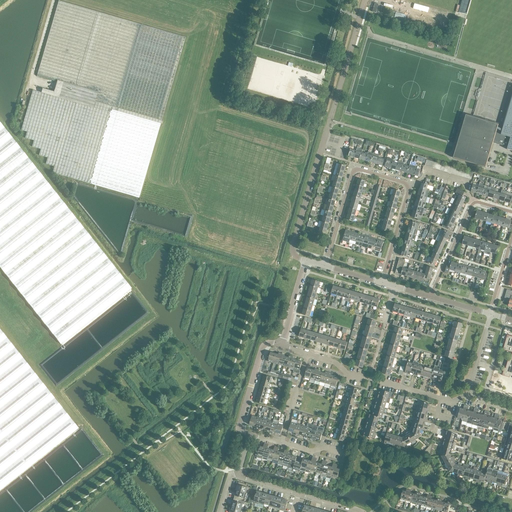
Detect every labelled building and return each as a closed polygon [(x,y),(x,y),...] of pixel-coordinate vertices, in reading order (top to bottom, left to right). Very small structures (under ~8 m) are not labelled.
[(447,16),(450,0),(419,0),(419,3),(408,1),(406,9),(416,11),(417,8),(422,9),(420,18),(430,20),(431,12),(447,16)] [(467,15),(471,0),(462,0),(459,13),(467,15)] [(139,198),(180,56),(186,38),(59,1),(37,76),(57,82),(54,92),(42,89),(41,93),(33,90),(21,130),(27,132),(25,138),(34,140),(32,146),(40,149),(39,155),(47,158),(45,164),(54,166),(53,172),(139,198)] [(393,12),(391,20),(403,24),(404,21),(406,15),(396,13),(393,12)] [(511,96),(503,126),(498,125),(498,124),(473,117),(466,115),(453,158),(485,167),(493,143),(508,147),(507,149),(511,150),(511,96)] [(0,122),(0,163),(20,148),(0,122)] [(362,153),(363,150),(357,148),(357,150),(354,157),(360,159),(362,153)] [(371,162),(373,156),(374,154),(368,152),(368,153),(366,161),(371,162)] [(415,168),(415,166),(410,164),(409,167),(407,173),(413,175),(415,168)] [(425,184),(421,183),(420,189),(429,192),(430,189),(427,188),(428,185),(429,185),(429,182),(425,181),(425,184)] [(482,195),(484,189),(485,186),(479,184),(478,187),(477,193),(482,195)] [(363,190),(364,187),(357,185),(355,191),(362,193),(365,193),(365,191),(363,190)] [(488,197),(490,190),(490,188),(488,187),(487,190),(484,189),(482,195),(488,197)] [(429,192),(420,189),(418,194),(428,197),(429,192)] [(457,189),(455,194),(459,196),(459,197),(456,196),(455,199),(464,203),(466,197),(463,196),(464,192),(457,189)] [(428,197),(418,194),(417,200),(426,203),(428,197)] [(334,207),(336,201),(329,199),(328,199),(326,204),(327,205),(334,207)] [(461,208),(464,203),(455,199),(452,204),(461,208)] [(459,213),(461,208),(452,204),(450,209),(459,213)] [(424,208),(423,208),(415,206),(413,211),(423,214),(424,208)] [(456,219),(459,213),(450,209),(448,215),(449,215),(456,219)] [(481,220),(483,212),(477,211),(475,218),(481,220)] [(454,224),(456,219),(449,215),(447,221),(454,224)] [(498,225),(500,217),(494,216),(492,223),(491,226),(493,226),(494,224),(498,225)] [(511,221),(505,219),(503,227),(502,230),(505,230),(506,227),(509,228),(508,231),(511,232),(511,230),(511,225),(510,225),(511,221)] [(452,229),(454,224),(447,221),(445,220),(442,227),(448,230),(449,228),(452,229)] [(410,222),(409,227),(418,230),(419,224),(410,222)] [(418,230),(409,227),(407,233),(416,236),(418,230)] [(350,240),(352,232),(346,230),(343,241),(350,243),(350,240)] [(449,234),(447,233),(443,231),(441,230),(438,235),(439,236),(441,236),(447,239),(449,234)] [(356,242),(358,234),(352,232),(350,240),(356,242)] [(416,236),(407,233),(405,239),(414,241),(416,236)] [(363,244),(365,236),(358,234),(356,242),(363,244)] [(369,245),(371,238),(365,236),(363,244),(369,245)] [(445,244),(447,239),(441,236),(439,242),(445,244)] [(374,250),(377,239),(371,238),(369,245),(372,246),(371,249),(374,250)] [(384,241),(377,239),(374,250),(381,252),(384,241)] [(413,247),(414,241),(405,239),(404,244),(410,246),(413,247)] [(442,250),(445,244),(439,242),(436,240),(433,246),(434,246),(442,250)] [(485,251),(487,243),(481,242),(479,249),(478,252),(481,252),(481,250),(485,251)] [(490,255),(491,252),(493,245),(487,243),(485,251),(484,254),(490,255)] [(440,255),(442,250),(434,246),(433,248),(435,249),(434,252),(440,255)] [(411,252),(408,252),(402,250),(400,255),(409,258),(411,252)] [(437,260),(440,255),(434,252),(431,258),(437,260)] [(405,260),(400,258),(395,273),(401,274),(403,268),(405,260)] [(435,266),(437,260),(431,258),(429,263),(435,266)] [(455,271),(457,264),(452,262),(450,266),(447,265),(445,272),(448,273),(449,270),(455,271)] [(461,273),(463,266),(457,264),(455,271),(455,273),(460,275),(460,273),(461,273)] [(427,267),(426,272),(420,270),(419,273),(418,279),(429,283),(433,268),(427,267)] [(418,279),(419,273),(420,270),(418,269),(417,272),(414,271),(412,278),(418,279)] [(312,280),(310,286),(318,288),(320,282),(312,280)] [(337,295),(339,288),(333,286),(331,294),(337,295)] [(343,297),(345,289),(339,288),(337,295),(343,297)] [(348,301),(351,291),(345,289),(343,297),(346,298),(345,300),(348,301)] [(354,300),(356,293),(351,291),(348,301),(351,301),(351,299),(354,300)] [(360,302),(362,294),(356,293),(354,300),(360,302)] [(366,304),(368,296),(362,294),(360,302),(366,304)] [(380,299),(374,298),(372,305),(371,305),(371,307),(373,307),(374,306),(377,307),(380,299)] [(399,313),(401,306),(395,304),(393,312),(399,313)] [(439,325),(441,318),(435,316),(433,323),(433,325),(435,325),(435,324),(439,325)] [(375,327),(376,321),(369,319),(367,325),(375,327)] [(373,333),(375,327),(367,325),(365,331),(373,333)] [(403,329),(396,327),(394,333),(401,335),(403,329)] [(0,328),(0,489),(79,427),(0,328)] [(371,339),(373,333),(365,331),(364,337),(371,339)] [(400,341),(401,335),(394,333),(392,339),(400,341)] [(504,368),(502,375),(509,378),(510,375),(511,375),(511,335),(507,335),(503,349),(511,351),(511,354),(509,361),(508,361),(506,368),(504,368)] [(400,341),(392,339),(390,344),(398,347),(400,341)] [(366,356),(368,350),(360,348),(358,354),(366,356)] [(452,359),(454,353),(446,350),(445,356),(452,359)] [(273,363),(276,354),(271,352),(268,361),(273,363)] [(278,364),(282,354),(279,353),(278,354),(276,354),(273,363),(278,364)] [(364,362),(366,356),(358,354),(357,360),(364,362)] [(289,367),(292,357),(289,356),(288,357),(286,357),(284,366),(289,367)] [(396,359),(394,358),(387,356),(385,362),(393,364),(394,361),(396,361),(396,359)] [(297,360),(294,369),(293,372),(299,374),(300,370),(302,361),(297,360)] [(415,376),(418,365),(419,363),(413,361),(413,364),(410,373),(413,374),(413,375),(415,376)] [(393,364),(385,362),(383,368),(391,370),(394,371),(395,368),(392,367),(393,364)] [(410,373),(413,364),(408,362),(404,373),(407,374),(407,372),(410,373)] [(421,376),(423,367),(424,365),(421,365),(421,366),(418,365),(415,376),(417,377),(417,375),(421,376)] [(310,379),(312,370),(307,368),(304,377),(310,379)] [(434,370),(433,370),(429,368),(425,379),(428,380),(428,378),(431,379),(434,370)] [(315,380),(318,370),(315,369),(314,370),(312,370),(310,379),(315,380)] [(442,379),(446,381),(448,373),(442,371),(441,372),(439,371),(436,382),(438,383),(438,381),(441,382),(442,379)] [(325,383),(328,373),(325,372),(325,373),(323,373),(320,382),(324,383),(325,383)] [(330,388),(333,376),(331,375),(331,374),(328,373),(325,383),(324,383),(323,386),(330,388)] [(338,377),(333,376),(330,388),(336,390),(337,386),(336,386),(338,377)] [(389,392),(378,389),(378,391),(379,392),(378,395),(388,398),(389,392)] [(390,398),(388,398),(378,395),(377,398),(376,398),(375,400),(386,403),(389,404),(390,398)] [(386,403),(375,400),(375,402),(376,402),(375,405),(385,408),(386,403)] [(462,420),(467,406),(464,405),(463,409),(460,408),(458,417),(462,419),(461,420),(462,420)] [(467,423),(471,411),(468,410),(469,406),(467,406),(462,420),(462,421),(467,423)] [(472,425),(477,409),(475,408),(474,412),(471,411),(467,423),(472,425)] [(477,426),(481,414),(478,413),(479,409),(477,409),(472,425),(477,426)] [(383,413),(372,410),(372,412),(373,412),(372,415),(372,416),(379,417),(379,418),(381,418),(383,413)] [(426,418),(427,414),(418,412),(415,411),(415,414),(417,414),(416,417),(427,420),(427,418),(426,418)] [(483,428),(487,412),(485,411),(484,415),(481,414),(477,426),(483,428)] [(488,429),(489,427),(491,417),(488,417),(489,413),(487,412),(483,428),(488,429)] [(493,429),(497,415),(495,414),(494,418),(491,417),(489,427),(493,428),(492,429),(493,429)] [(254,426),(257,417),(252,415),(249,424),(254,426)] [(500,416),(497,415),(493,429),(493,430),(498,432),(502,420),(498,419),(500,416)] [(265,429),(267,420),(262,418),(259,429),(262,430),(263,428),(265,429)] [(377,423),(367,420),(366,422),(368,422),(367,425),(376,428),(377,423)] [(275,432),(278,423),(273,422),(270,432),(273,433),(273,431),(275,432)] [(283,425),(282,424),(283,423),(279,422),(279,423),(278,423),(275,432),(281,434),(283,425)] [(294,432),(296,423),(291,422),(288,431),(294,432)] [(423,428),(424,425),(415,422),(413,428),(421,430),(424,431),(425,428),(423,428)] [(309,439),(313,425),(308,424),(307,426),(304,435),(306,436),(306,438),(309,439)] [(304,435),(307,426),(302,425),(298,436),(301,436),(302,435),(304,435)] [(315,438),(318,427),(313,425),(309,439),(312,439),(312,438),(315,438)] [(320,427),(318,427),(315,438),(320,440),(323,431),(319,430),(320,427)] [(421,430),(413,428),(412,427),(411,429),(413,430),(412,433),(419,438),(421,430)] [(374,433),(364,430),(363,432),(365,432),(364,436),(375,439),(377,434),(374,433)] [(389,444),(392,435),(387,433),(384,444),(386,444),(386,443),(389,444)] [(411,442),(419,438),(412,433),(407,435),(411,442)] [(403,446),(411,442),(407,435),(403,438),(403,446)] [(403,446),(403,438),(397,436),(395,444),(403,446)] [(454,440),(444,437),(443,439),(445,439),(444,442),(453,445),(455,446),(456,443),(453,442),(454,440)] [(262,459),(266,444),(264,443),(263,447),(260,446),(259,449),(257,448),(255,454),(257,455),(256,457),(262,459)] [(268,458),(270,449),(267,448),(269,444),(266,444),(262,459),(267,460),(268,458)] [(273,460),(277,447),(274,446),(273,450),(270,449),(268,458),(273,460)] [(277,464),(281,452),(278,451),(279,447),(277,447),(273,460),(272,462),(277,464)] [(450,455),(451,450),(444,448),(441,456),(450,455)] [(282,465),(287,450),(285,449),(284,453),(281,452),(277,464),(282,465)] [(288,467),(288,466),(291,455),(288,454),(289,450),(287,450),(282,465),(288,467)] [(296,457),(291,455),(288,466),(293,468),(296,469),(299,461),(295,460),(296,457)] [(445,464),(454,459),(453,456),(451,458),(450,455),(441,456),(445,464)] [(311,471),(314,458),(312,457),(311,461),(308,460),(305,472),(310,473),(311,471)] [(305,472),(308,460),(303,459),(302,462),(299,461),(296,469),(300,470),(305,472)] [(450,471),(455,464),(453,462),(455,461),(454,459),(455,459),(454,459),(445,464),(450,471)] [(321,474),(325,461),(323,460),(321,464),(318,463),(316,472),(315,474),(320,476),(321,474)] [(325,478),(329,466),(326,465),(327,462),(325,461),(321,474),(320,476),(325,478)] [(331,479),(331,477),(335,464),(333,463),(332,467),(329,466),(325,478),(331,479)] [(458,473),(460,466),(461,464),(458,463),(457,465),(455,464),(450,471),(458,474),(458,473)] [(337,465),(335,464),(331,477),(337,478),(339,469),(336,468),(337,465)] [(463,477),(466,465),(463,464),(463,467),(460,466),(458,473),(458,474),(457,476),(459,477),(459,476),(463,477)] [(473,480),(476,468),(474,467),(473,470),(470,469),(467,479),(469,480),(470,479),(473,480)] [(489,483),(493,469),(488,468),(486,474),(484,480),(485,480),(487,481),(487,482),(489,483)] [(494,483),(497,474),(498,471),(493,469),(489,483),(491,483),(491,482),(494,483)] [(484,480),(486,474),(481,472),(478,482),(480,483),(480,482),(484,483),(485,480),(484,480)] [(508,477),(502,475),(499,486),(501,486),(502,485),(505,486),(507,486),(508,486),(508,483),(508,482),(506,482),(508,477)] [(246,484),(239,482),(237,486),(235,490),(246,493),(247,488),(245,487),(246,484)] [(247,493),(246,493),(235,490),(235,494),(234,498),(241,500),(242,498),(245,499),(247,493)] [(406,501),(409,490),(406,490),(406,492),(403,491),(400,500),(406,501)] [(259,502),(261,494),(262,493),(256,491),(253,502),(259,504),(259,502)] [(416,504),(419,493),(417,492),(416,495),(413,494),(411,503),(416,504)] [(264,504),(267,494),(262,493),(261,494),(259,502),(259,504),(264,506),(264,504)] [(426,507),(430,496),(427,495),(426,498),(424,497),(421,505),(426,507)] [(274,509),(277,497),(272,496),(272,497),(269,505),(269,507),(274,509)] [(279,510),(282,500),(283,499),(277,497),(274,509),(279,510)] [(245,501),(241,500),(234,498),(233,503),(232,502),(231,506),(241,509),(243,504),(244,504),(245,501)] [(437,510),(440,499),(438,498),(437,501),(434,500),(432,508),(437,510)] [(288,500),(283,499),(282,500),(279,510),(285,511),(288,500)] [(444,511),(447,511),(451,502),(448,501),(447,504),(444,503),(442,511),(444,511)]
